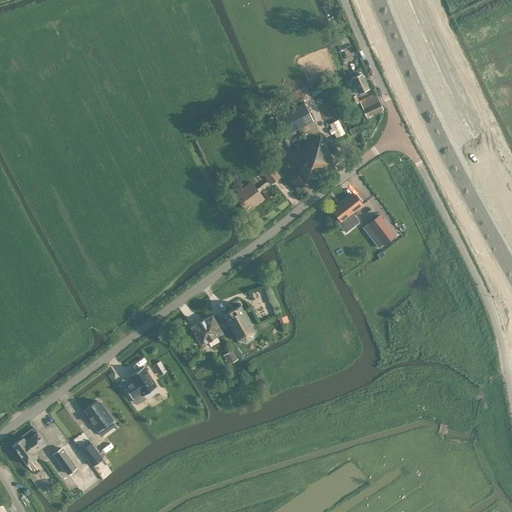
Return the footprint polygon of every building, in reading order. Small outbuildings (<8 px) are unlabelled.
[(342,32),(336,35),(340,44),(346,41),(342,32)] [(322,54),(334,50),(329,35),(299,46),(309,70),(325,64),(322,54)] [(345,70),(345,74),(351,91),(356,88),(359,87),(361,86),(369,82),(362,67),(359,62),(357,63),(354,64),(352,65),(349,67),(347,68),(345,70)] [(319,79),(310,84),(313,89),(322,85),(319,79)] [(376,87),(364,92),(360,94),(367,111),(383,103),(376,87)] [(356,88),(351,91),(354,98),(359,95),(356,88)] [(305,97),(297,101),(306,118),(313,114),(305,97)] [(278,110),(286,127),(298,121),(290,105),(278,110)] [(349,107),(343,110),(346,117),(353,114),(349,107)] [(332,122),(329,123),(331,128),(334,127),(336,131),(345,127),(338,113),(329,117),(332,122)] [(357,119),(351,122),(354,128),(360,124),(357,119)] [(321,130),(307,137),(321,166),(335,158),(321,130)] [(306,173),(321,166),(307,137),(292,145),(306,173)] [(271,177),(280,171),(271,159),(262,165),(271,177)] [(258,196),(263,192),(251,176),(234,189),(245,202),(256,193),(258,196)] [(355,188),(333,204),(341,215),(340,215),(347,224),(360,214),(353,205),(362,198),(355,188)] [(380,208),(369,217),(378,229),(373,233),(379,241),(396,229),(380,208)] [(273,303),(268,276),(253,279),(258,305),(273,303)] [(251,332),(252,333),(254,332),(252,330),(254,326),(257,326),(257,323),(255,323),(251,318),(253,317),(252,315),(250,316),(248,312),(249,311),(248,309),(247,310),(244,306),(246,305),(245,304),(243,304),(241,300),(242,299),(241,298),(240,299),(239,297),(237,298),(237,299),(234,301),(233,299),(228,303),(229,304),(226,306),(225,305),(223,306),(224,307),(222,308),(223,309),(224,309),(228,314),(227,315),(228,317),(229,316),(231,320),(230,321),(231,322),(232,322),(234,325),(233,326),(235,328),(236,328),(239,333),(237,335),(240,336),(240,334),(244,334),(244,336),(247,336),(246,334),(251,332)] [(213,309),(192,321),(202,339),(210,334),(212,338),(220,334),(218,329),(223,326),(221,323),(213,309)] [(232,344),(224,349),(229,358),(238,353),(232,344)] [(163,358),(156,363),(160,369),(167,364),(163,358)] [(133,374),(125,380),(136,398),(145,393),(143,389),(157,380),(144,360),(130,369),(133,374)] [(97,394),(85,403),(88,406),(86,407),(98,424),(99,424),(103,429),(117,419),(113,413),(101,397),(100,398),(97,394)] [(38,452),(35,448),(48,439),(35,421),(24,430),(25,432),(14,440),(32,464),(35,461),(32,457),(38,452)] [(91,436),(81,444),(93,460),(103,452),(91,436)] [(64,441),(55,447),(69,466),(78,460),(64,441)] [(4,492),(0,494),(0,504),(4,510),(13,504),(4,492)]
